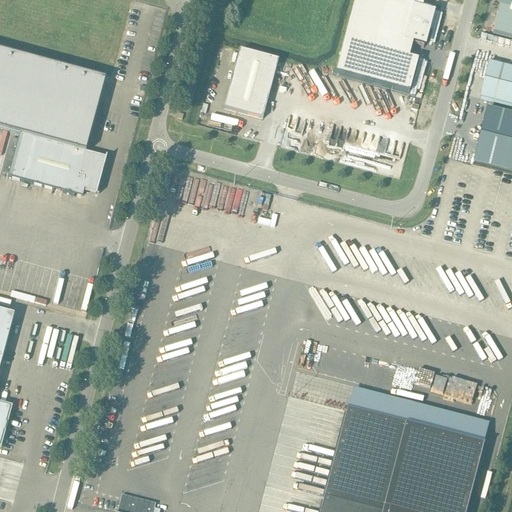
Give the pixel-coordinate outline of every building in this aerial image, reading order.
[(355,0),(335,74),(409,94),(418,61),(409,59),(412,45),(424,48),(433,13),(421,10),(424,0),(355,0)] [(511,0),(501,0),(492,34),(511,38),(511,0)] [(0,130),(19,136),(10,169),(8,178),(74,196),(75,193),(77,194),(77,196),(78,197),(80,198),(82,197),(83,195),(83,196),(84,191),(88,192),(97,194),(106,159),(86,154),(96,115),(105,81),(0,52),(0,130)] [(278,62),(239,52),(224,109),(263,120),(278,62)] [(511,68),(489,63),(480,99),(511,107),(511,68)] [(511,173),(511,115),(487,109),(473,163),(511,173)] [(0,445),(9,412),(7,408),(0,406),(0,368),(14,317),(4,314),(0,313),(0,445)] [(425,401),(476,411),(481,386),(422,374),(420,386),(427,388),(425,401)] [(466,511),(483,447),(347,412),(324,501),(321,511),(466,511)] [(121,496),(117,511),(159,511),(160,511),(154,510),(155,505),(121,496)]
